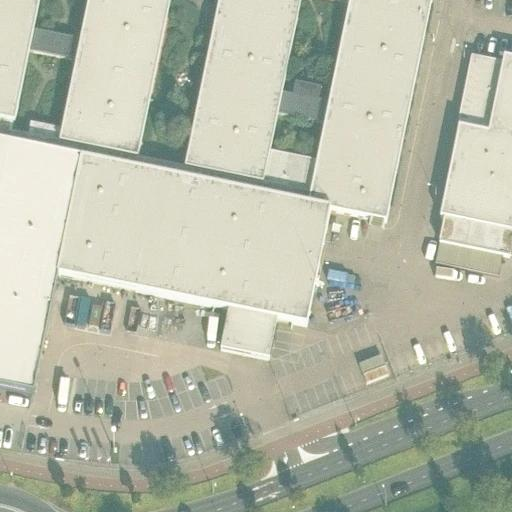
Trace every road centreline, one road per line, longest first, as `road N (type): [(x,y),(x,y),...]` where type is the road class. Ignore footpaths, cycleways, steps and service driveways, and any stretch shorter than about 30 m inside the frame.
road 1 (secondary): [(511,394),(206,511)]
road 2 (secondary): [(336,511),(511,444)]
